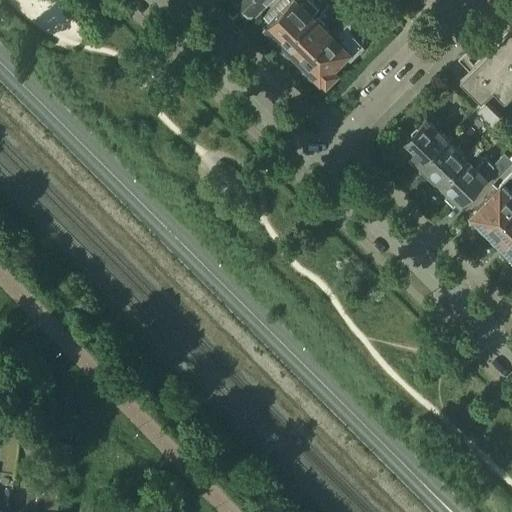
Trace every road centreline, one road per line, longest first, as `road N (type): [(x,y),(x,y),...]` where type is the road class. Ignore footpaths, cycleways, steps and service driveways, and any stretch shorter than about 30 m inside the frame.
road 1 (residential): [(511,353),(318,160)]
road 2 (residential): [(318,160),(154,0)]
road 3 (residential): [(318,160),(476,0)]
